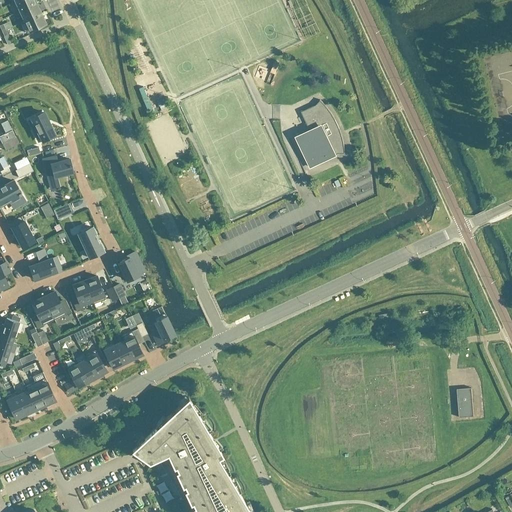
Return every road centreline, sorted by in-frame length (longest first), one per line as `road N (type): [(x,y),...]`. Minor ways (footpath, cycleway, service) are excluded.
road 1 (residential): [(463,226),(201,350)]
road 2 (residential): [(463,226),(357,0)]
road 3 (residential): [(68,131),(114,255),(30,289)]
road 4 (residential): [(201,350),(12,452)]
road 5 (residential): [(279,511),(201,350)]
